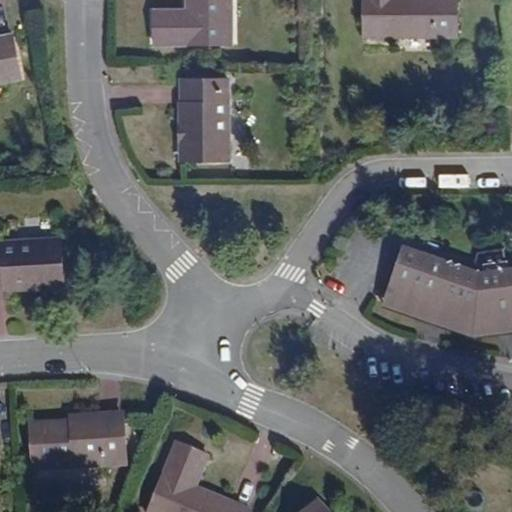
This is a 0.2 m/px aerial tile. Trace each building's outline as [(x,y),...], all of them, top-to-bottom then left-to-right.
[(238,68),(238,0),(193,0),(193,35),(161,35),(161,69),(238,68)] [(361,0),(361,36),(452,36),(453,0),(361,0)] [(0,107),(31,102),(23,61),(0,65),(0,107)] [(233,187),(233,107),(188,107),(188,186),(233,187)] [(71,267),(0,270),(0,316),(74,310),(71,267)] [(410,271),(394,316),(475,348),(511,343),(511,291),(481,295),(410,271)] [(134,447),(42,451),(43,496),(135,493),(134,447)] [(9,449),(0,449),(0,493),(10,493),(9,449)] [(180,471),(164,511),(203,511),(214,485),(180,471)]
